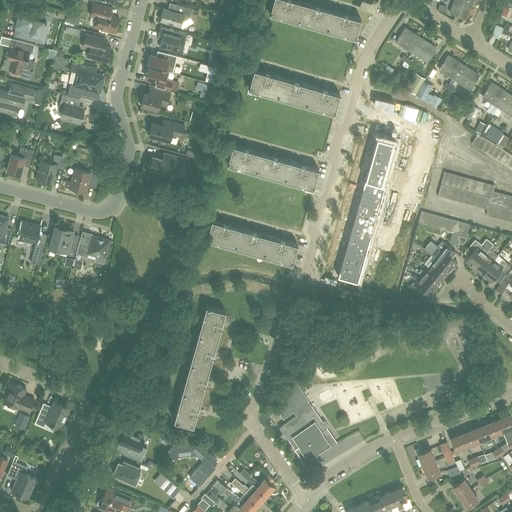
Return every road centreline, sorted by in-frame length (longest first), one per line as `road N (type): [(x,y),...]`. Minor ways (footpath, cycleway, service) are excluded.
road 1 (residential): [(402,0),(360,64),(311,256),(256,400),(255,427)]
road 2 (residential): [(0,187),(93,213),(110,209),(128,160),(117,97),(142,0)]
road 3 (residential): [(0,360),(81,397),(63,459)]
road 4 (residential): [(394,437),(511,395)]
